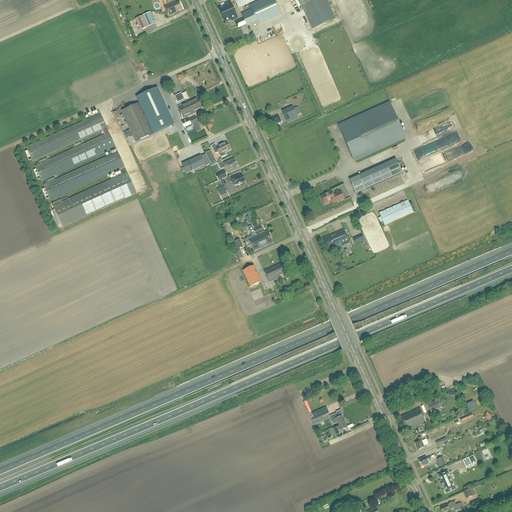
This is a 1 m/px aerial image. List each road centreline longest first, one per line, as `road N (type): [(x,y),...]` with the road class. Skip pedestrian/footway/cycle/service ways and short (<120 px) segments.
road 1 (tertiary): [(426,511),(194,0)]
road 2 (motorway): [(511,251),(0,471)]
road 3 (motorway): [(0,487),(511,268)]
road 4 (track): [(218,52),(0,151)]
